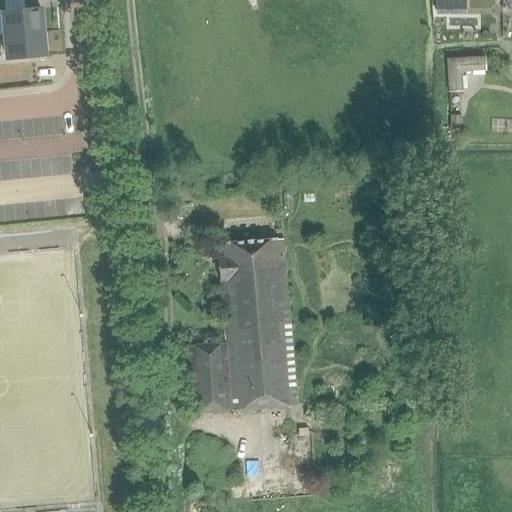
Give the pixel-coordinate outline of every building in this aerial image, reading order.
[(468,13),(467,0),(437,0),(438,14),(468,13)] [(43,33),(41,9),(3,12),(5,36),(43,33)] [(45,56),(43,33),(5,36),(7,59),(45,56)] [(484,57),(446,59),(448,93),(463,92),(462,75),(464,72),(485,71),(484,57)] [(192,414),(296,405),(283,241),(255,243),(255,242),(245,243),(226,245),(226,246),(218,246),(226,342),(186,345),(192,414)]
